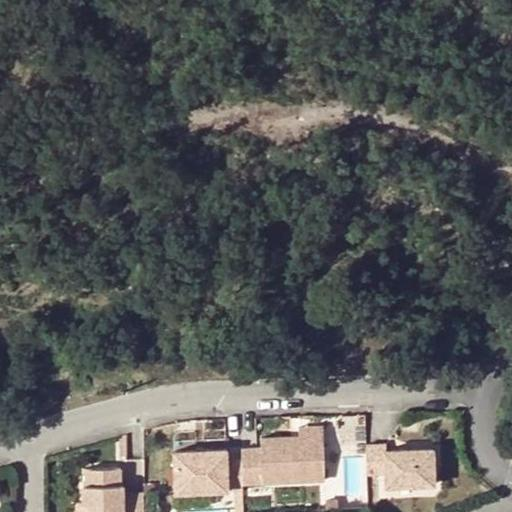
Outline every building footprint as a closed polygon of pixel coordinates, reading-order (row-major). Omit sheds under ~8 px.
[(321,442),(320,425),(296,426),(296,437),(296,443),(321,442)] [(258,448),(238,448),(239,459),(240,485),(322,481),(321,442),(296,443),(296,437),(258,438),(258,448)] [(385,442),(366,443),(368,472),(386,472),(387,484),(435,482),(433,445),(385,447),(385,442)] [(234,491),(241,491),(240,485),(239,459),(225,459),(225,449),(172,451),(174,492),(234,491)] [(88,502),(88,511),(141,511),(141,503),(123,503),(123,493),(123,483),(118,483),(118,468),(88,469),(89,492),(85,492),(85,502),(88,502)] [(123,503),(141,503),(141,493),(123,493),(123,503)] [(76,511),(88,511),(88,502),(85,502),(76,502),(76,511)]
